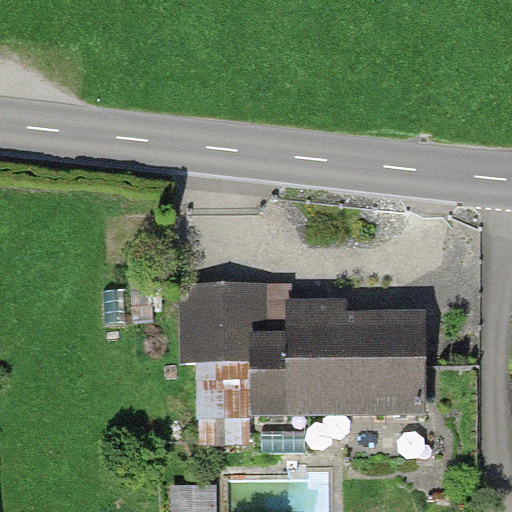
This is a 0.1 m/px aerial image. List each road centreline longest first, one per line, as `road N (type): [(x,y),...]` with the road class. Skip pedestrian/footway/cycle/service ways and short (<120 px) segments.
road 1 (tertiary): [(0,125),(511,181)]
road 2 (track): [(499,511),(501,180)]
